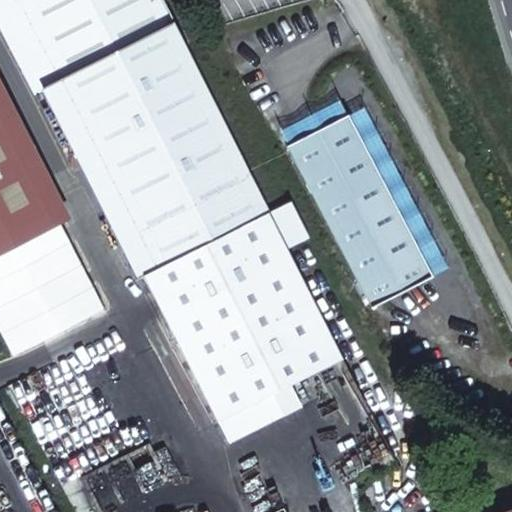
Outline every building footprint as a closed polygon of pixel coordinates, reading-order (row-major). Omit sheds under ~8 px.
[(215,423),(343,356),(160,0),(0,0),(0,26),(34,92),(44,87),(215,423)] [(65,209),(0,81),(0,107),(54,215),(65,209)] [(0,242),(54,215),(0,107),(0,242)] [(373,307),(434,275),(349,114),(287,146),(373,307)] [(87,280),(68,242),(0,275),(0,330),(10,350),(100,305),(87,280)]
